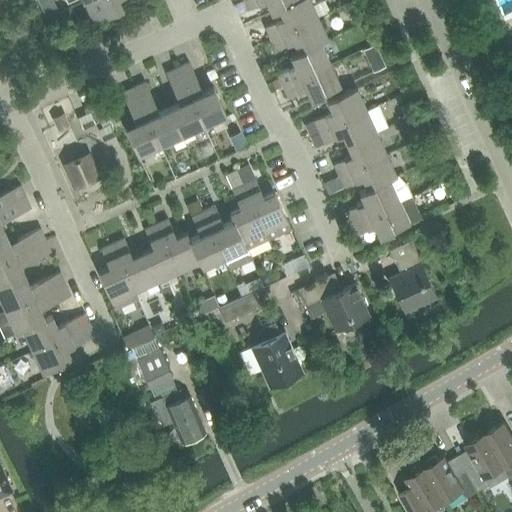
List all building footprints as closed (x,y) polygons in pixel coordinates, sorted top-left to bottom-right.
[(85,0),(84,1),(94,23),(123,10),(119,0),(85,0)] [(279,8),(278,8),(295,0),(244,0),(248,9),(266,1),(271,12),(279,8)] [(295,0),(278,8),(279,8),(283,18),(265,26),(270,38),(318,16),(310,0),(295,0)] [(361,14),(355,17),(358,25),(365,22),(361,14)] [(318,16),(270,38),(275,50),(294,41),(298,51),(298,52),(320,42),(321,42),(328,39),(318,16)] [(298,52),(298,51),(291,54),(295,65),(277,73),(279,77),(282,85),(330,63),(321,42),(320,42),(298,52)] [(381,58),(370,62),(374,71),(385,66),(382,60),(381,58)] [(189,61),(177,66),(204,126),(226,116),(213,87),(202,91),(189,61)] [(330,63),(282,85),(288,97),(306,88),(311,99),(340,86),(330,63)] [(182,136),(204,126),(177,66),(165,72),(179,102),(169,107),(182,136)] [(213,69),(207,72),(210,80),(217,77),(215,73),(213,69)] [(279,77),(271,81),(275,88),(282,85),(279,77)] [(145,81),(133,86),(160,146),(182,136),(169,107),(159,111),(145,81)] [(409,98),(402,84),(383,94),(390,107),(409,98)] [(133,86),(122,92),(135,122),(125,127),(138,156),(160,146),(133,86)] [(332,111),(314,120),(319,131),(366,110),(356,87),(327,101),(332,111)] [(83,104),(86,118),(100,115),(97,101),(83,104)] [(407,106),(401,108),(405,117),(411,114),(407,106)] [(376,131),(366,110),(319,131),(324,143),(342,135),(347,145),(376,131)] [(314,120),(305,123),(310,135),(319,131),(314,120)] [(319,131),(310,135),(315,147),(324,143),(319,131)] [(333,163),(339,175),(386,153),(376,131),(347,145),(352,155),(333,163)] [(89,152),(65,163),(76,187),(100,176),(89,152)] [(396,176),(386,153),(339,175),(344,187),(362,178),(367,188),(367,189),(389,179),(396,176)] [(226,175),(240,207),(229,211),(232,219),(233,219),(243,241),(244,241),(247,248),(268,238),(243,183),(237,170),(226,175)] [(339,175),(323,182),(329,194),(344,187),(339,175)] [(369,214),(399,200),(406,197),(396,176),(389,179),(367,189),(367,188),(359,191),(364,202),(346,210),(351,222),(369,214)] [(274,191),(263,196),(255,178),(243,183),(268,238),(291,228),(274,191)] [(0,206),(25,196),(20,184),(0,192),(0,206)] [(0,233),(5,231),(0,221),(31,207),(25,196),(0,206),(0,233)] [(409,223),(399,200),(369,214),(351,222),(356,234),(375,225),(380,236),(409,223)] [(150,210),(156,223),(177,271),(199,261),(189,238),(190,238),(186,231),(176,236),(161,204),(150,210)] [(252,259),(247,248),(244,241),(243,241),(233,219),(232,219),(222,223),(214,205),(203,210),(225,258),(230,269),(252,259)] [(203,210),(191,216),(199,234),(190,238),(189,238),(199,261),(202,268),(225,258),(203,210)] [(156,280),(177,271),(156,223),(144,228),(152,246),(142,251),(156,280)] [(0,259),(45,239),(40,227),(10,241),(5,231),(0,233),(0,259)] [(156,280),(142,251),(132,256),(124,237),(112,243),(134,290),(156,280)] [(0,285),(25,275),(20,265),(50,251),(45,239),(0,259),(0,285)] [(400,271),(388,276),(403,311),(437,296),(411,239),(390,249),(400,271)] [(111,301),(134,290),(112,243),(100,248),(109,266),(98,271),(111,301)] [(293,259),(281,264),(286,275),(299,270),(293,259)] [(0,298),(5,310),(65,283),(60,271),(29,285),(25,275),(0,285),(0,298)] [(268,272),(261,276),(264,283),(272,279),(268,272)] [(355,282),(342,288),(334,292),(327,277),(298,290),(312,320),(328,312),(336,331),(370,315),(355,282)] [(244,281),(236,285),(241,296),(249,292),(245,283),(244,281)] [(45,318),(44,318),(40,308),(70,294),(65,283),(5,310),(0,312),(0,327),(4,337),(23,329),(22,328),(45,318)] [(241,296),(218,307),(223,318),(224,321),(261,305),(254,290),(249,292),(241,296)] [(218,307),(204,313),(209,324),(223,318),(218,307)] [(84,313),(75,317),(80,329),(89,324),(84,313)] [(32,350),(80,329),(75,317),(57,325),(52,315),(44,318),(45,318),(22,328),(23,329),(32,350)] [(161,321),(151,326),(154,333),(164,328),(161,321)] [(268,338),(251,346),(270,386),(302,371),(284,331),(280,333),(275,322),(263,327),(268,338)] [(149,324),(139,329),(144,341),(155,336),(149,324)] [(32,350),(43,373),(72,359),(67,349),(85,340),(80,329),(32,350)] [(153,338),(132,348),(137,359),(159,349),(153,338)] [(178,351),(184,363),(196,356),(189,345),(178,351)] [(137,359),(146,379),(169,368),(160,349),(159,349),(137,359)] [(205,431),(189,394),(183,396),(180,389),(151,401),(157,416),(159,418),(167,421),(169,421),(172,420),(181,441),(205,431)] [(511,435),(504,422),(485,433),(509,476),(510,477),(511,476),(511,435)] [(465,444),(471,454),(461,460),(478,491),(489,484),(490,486),(509,476),(485,433),(465,444)] [(467,497),(478,491),(461,460),(450,466),(444,456),(438,459),(435,456),(428,460),(430,464),(425,467),(445,501),(463,490),(467,497)] [(0,495),(12,491),(0,463),(0,495)] [(445,501),(425,467),(422,468),(420,467),(416,466),(414,468),(412,471),(412,474),(406,478),(412,488),(402,493),(401,492),(400,493),(410,511),(432,511),(431,509),(445,501)]
